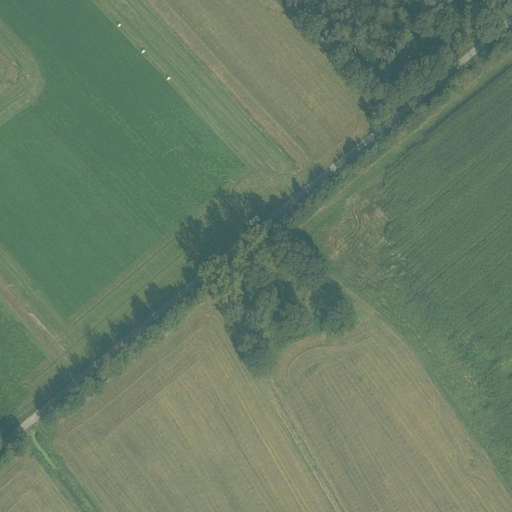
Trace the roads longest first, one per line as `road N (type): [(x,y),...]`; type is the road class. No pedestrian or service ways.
road 1 (track): [(511,20),(0,451)]
road 2 (track): [(511,489),(409,339),(265,225)]
